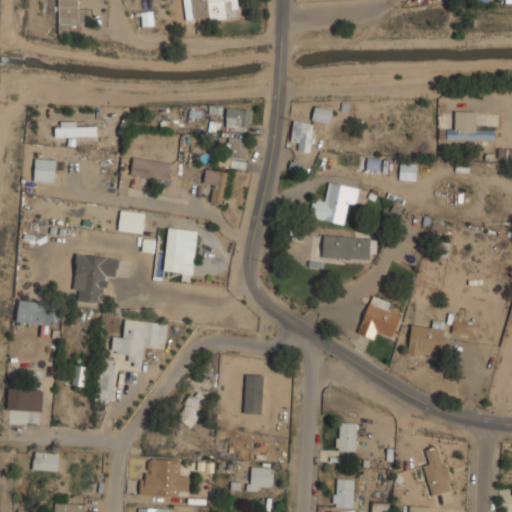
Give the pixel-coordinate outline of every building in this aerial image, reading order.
[(88,22),(89,9),(78,9),(78,0),(57,0),(57,33),(79,34),(79,22),(88,22)] [(183,0),(185,21),(238,17),(236,0),(183,0)] [(330,125),(332,109),(314,106),(312,122),(330,125)] [(250,127),(250,108),(226,108),(226,127),(250,127)] [(447,129),(447,138),(493,138),(493,129),(476,129),(476,110),(455,110),(455,129),(447,129)] [(97,136),(97,125),(80,125),(80,121),(55,121),(55,136),(97,136)] [(311,150),(312,123),(294,123),(294,150),(311,150)] [(219,163),(242,170),(251,142),(228,135),(219,163)] [(130,175),(169,180),(171,161),(132,157),(130,175)] [(55,181),(55,158),(34,158),(34,181),(55,181)] [(416,163),(399,163),(398,180),(415,180),(416,163)] [(224,204),(229,172),(205,168),(203,182),(213,183),(210,202),(224,204)] [(324,200),(313,198),(309,217),(340,223),(344,205),(355,207),(358,187),(328,181),(324,200)] [(183,272),(184,229),(166,228),(164,271),(183,272)] [(321,256),(369,260),(370,236),(323,233),(321,256)] [(118,259),(77,253),(72,289),(78,290),(77,300),(102,303),(106,275),(115,277),(118,259)] [(31,282),(61,285),(63,270),(32,267),(31,282)] [(357,332),(374,339),(377,331),(391,336),(400,315),(388,310),(392,303),(373,295),(357,332)] [(16,321),(57,326),(59,304),(19,299),(16,321)] [(167,323),(126,318),(123,337),(113,336),(111,350),(130,353),(129,361),(141,363),(144,343),(164,346),(167,323)] [(411,324),(407,352),(440,357),(445,321),(433,320),(432,327),(411,324)] [(477,324),(453,321),(452,333),(476,336),(477,324)] [(112,400),(116,358),(98,356),(94,398),(112,400)] [(72,385),(85,385),(85,366),(72,365),(72,385)] [(7,411),(43,411),(43,387),(7,387),(7,411)] [(208,400),(194,390),(175,416),(190,427),(208,400)] [(336,451),(355,451),(355,421),(336,421),(336,451)] [(424,464),(430,495),(449,491),(440,445),(425,448),(428,463),(424,464)] [(33,469),(59,470),(60,452),(33,451),(33,469)] [(188,495),(188,477),(179,477),(179,457),(150,457),(150,474),(140,473),(139,495),(188,495)] [(249,489),(273,489),(273,466),(249,466),(249,489)] [(333,507),(353,507),(353,478),(334,478),(333,507)] [(390,511),(390,502),(372,502),(371,511),(390,511)] [(84,511),(84,503),(55,503),(55,511),(84,511)]
